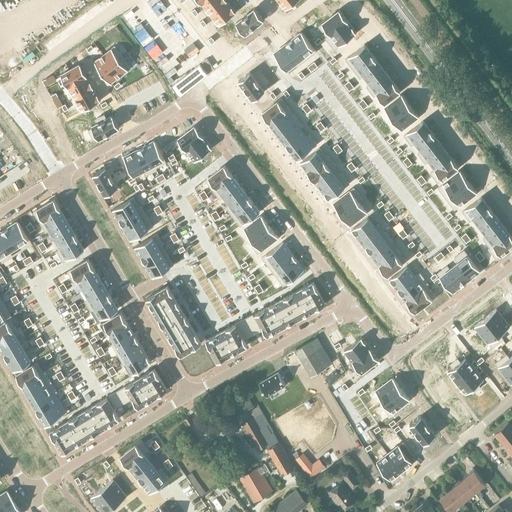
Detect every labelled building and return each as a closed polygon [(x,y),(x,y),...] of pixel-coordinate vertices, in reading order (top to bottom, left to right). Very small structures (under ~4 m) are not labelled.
[(204,0),(198,5),(198,6),(201,3),(209,14),(227,0),(226,0),(204,0)] [(227,0),(209,14),(218,25),(236,11),(227,0)] [(277,0),(285,9),(296,0),(277,0)] [(255,8),(236,23),(244,34),(263,19),(255,8)] [(339,10),(319,26),(327,36),(325,37),(325,38),(348,20),(339,10)] [(348,20),(325,38),(334,49),(356,32),(348,21),(348,20)] [(301,32),(292,39),(307,58),(316,51),(313,47),(301,32)] [(292,39),(283,46),(297,65),(307,58),(292,39)] [(364,44),(345,59),(352,68),(372,53),(364,44)] [(115,45),(94,61),(102,72),(123,56),(115,45)] [(283,46),(273,53),(288,72),(297,65),(283,46)] [(372,53),(352,68),(359,77),(379,63),(372,53)] [(123,56),(102,72),(110,83),(131,67),(123,56)] [(181,94),(217,67),(208,56),(173,84),(181,94)] [(80,63),(61,74),(68,86),(87,75),(80,63)] [(379,63),(359,77),(360,78),(363,75),(369,84),(366,86),(386,72),(379,63)] [(250,71),(238,80),(253,99),(264,90),(250,71)] [(386,72),(366,86),(373,95),(393,81),(392,80),(386,72)] [(87,75),(68,86),(74,98),(94,87),(87,75)] [(393,81),(373,95),(374,96),(377,93),(384,102),(400,90),(393,81)] [(94,87),(74,98),(81,110),(101,99),(94,87)] [(402,94),(384,108),(392,118),(410,105),(402,94)] [(281,98),(262,113),(269,122),(288,107),(281,98)] [(410,105),(392,118),(401,129),(418,116),(410,105)] [(288,107),(269,122),(276,131),(295,116),(288,107)] [(84,113),(66,123),(71,131),(80,127),(89,121),(84,113)] [(92,128),(88,130),(93,138),(97,136),(98,138),(119,127),(112,114),(106,118),(104,114),(95,118),(97,122),(91,126),(92,128)] [(295,116),(276,131),(283,140),(302,125),(295,116)] [(423,120),(404,135),(411,144),(430,130),(423,120)] [(195,125),(177,139),(186,150),(204,136),(195,125)] [(302,125),(283,140),(290,149),(309,134),(306,136),(299,128),(303,126),(302,125)] [(430,130),(411,144),(411,145),(414,142),(421,151),(417,153),(418,153),(437,139),(430,130)] [(309,134),(290,149),(297,158),(316,144),(309,134)] [(204,136),(186,150),(194,161),(212,147),(204,136)] [(437,139),(418,153),(425,162),(444,148),(437,139)] [(146,145),(144,146),(156,169),(157,169),(156,167),(166,162),(154,141),(147,144),(146,145)] [(136,150),(134,151),(146,175),(156,169),(144,146),(137,150),(136,150)] [(319,147),(300,162),(307,171),(328,155),(326,156),(319,147)] [(444,148),(425,162),(425,163),(428,160),(435,169),(430,172),(430,173),(451,157),(451,156),(444,148)] [(124,157),(123,157),(127,164),(133,175),(143,170),(146,175),(134,151),(132,153),(130,153),(124,157)] [(328,155),(307,171),(314,180),(335,164),(328,155)] [(23,161),(19,156),(13,160),(16,166),(23,161)] [(451,157),(430,173),(437,182),(458,166),(451,157)] [(335,164),(314,180),(314,181),(321,189),(342,173),(341,173),(340,174),(334,166),(335,165),(335,164)] [(224,165),(205,180),(212,189),(232,174),(224,165)] [(105,167),(93,174),(105,195),(117,187),(105,167)] [(460,170),(438,187),(446,198),(468,181),(460,170)] [(342,173),(321,189),(328,199),(349,183),(342,173)] [(232,174),(212,189),(219,198),(239,183),(232,175),(232,174)] [(468,181),(446,198),(454,209),(476,192),(468,181)] [(239,183),(219,198),(223,196),(229,204),(226,207),(245,192),(239,183)] [(353,187),(333,203),(341,214),(362,198),(353,187)] [(245,192),(226,207),(233,216),(252,201),(245,192)] [(481,196),(462,211),(469,220),(488,205),(481,196)] [(133,197),(113,209),(113,210),(116,216),(118,218),(118,219),(141,206),(139,207),(133,197)] [(362,198),(341,214),(349,225),(367,211),(359,201),(362,198)] [(54,199),(33,211),(39,221),(60,209),(54,199)] [(252,201),(233,216),(240,226),(260,211),(252,201)] [(488,205),(469,220),(469,221),(473,218),(479,227),(495,215),(488,205)] [(141,206),(118,219),(122,226),(123,228),(124,229),(147,216),(141,206)] [(60,209),(39,221),(40,222),(45,231),(66,219),(61,210),(61,209),(60,209)] [(261,215),(244,228),(252,239),(249,241),(249,242),(270,226),(261,215)] [(495,215),(479,227),(486,236),(483,238),(502,224),(495,215)] [(147,216),(124,229),(125,231),(126,233),(130,239),(153,226),(147,216)] [(367,216),(351,229),(358,238),(378,223),(377,223),(374,226),(367,216)] [(66,219),(45,231),(45,232),(49,230),(54,239),(72,229),(66,219)] [(18,221),(8,227),(22,250),(32,243),(28,238),(24,231),(18,221)] [(378,223),(358,238),(365,247),(386,231),(384,232),(378,223)] [(502,224),(483,238),(490,247),(488,248),(488,249),(509,233),(509,232),(502,224)] [(270,226),(249,242),(257,252),(278,237),(270,226)] [(8,227),(0,232),(0,236),(12,256),(22,250),(8,227)] [(72,229),(54,239),(60,249),(57,251),(78,239),(72,229)] [(386,231),(365,247),(372,256),(393,240),(386,231)] [(157,233),(135,247),(138,253),(140,255),(141,257),(163,243),(157,233)] [(511,236),(509,233),(488,249),(496,258),(511,245),(511,236)] [(0,236),(0,258),(2,262),(12,256),(0,236)] [(78,239),(57,251),(63,261),(66,259),(84,249),(78,239)] [(393,240),(372,256),(379,265),(398,251),(392,242),(393,241),(393,240)] [(283,241),(262,257),(269,266),(290,250),(283,241)] [(163,243),(141,257),(144,263),(145,265),(146,267),(167,254),(162,245),(164,244),(163,243)] [(290,250),(269,266),(276,275),(297,260),(290,250)] [(464,250),(455,257),(471,278),(480,270),(464,250)] [(398,251),(379,265),(386,275),(406,260),(398,251)] [(167,254),(146,267),(147,268),(148,270),(152,276),(152,277),(163,271),(173,265),(167,254)] [(454,257),(445,264),(446,265),(461,285),(471,278),(455,257),(454,257)] [(88,259),(67,271),(74,282),(77,280),(95,269),(88,259)] [(297,260),(276,275),(283,285),(304,269),(297,260)] [(407,265),(389,278),(398,290),(420,273),(420,272),(415,276),(407,265)] [(446,265),(437,272),(440,276),(451,291),(452,292),(461,285),(446,265)] [(95,269),(77,280),(83,289),(100,279),(95,269)] [(420,273),(398,290),(406,300),(406,301),(428,284),(420,273)] [(440,276),(434,279),(446,295),(451,291),(440,276)] [(100,279),(83,289),(88,298),(106,288),(100,279)] [(264,308),(255,313),(261,325),(266,335),(287,324),(296,319),(315,308),(325,303),(318,291),(313,282),(293,293),(283,298),(284,298),(264,308)] [(428,284),(406,301),(414,312),(435,296),(427,285),(429,284),(428,284)] [(156,292),(146,298),(158,318),(163,327),(164,327),(175,346),(180,355),(192,348),(201,343),(189,323),(184,313),(173,295),(168,285),(156,292)] [(88,298),(85,300),(91,311),(95,309),(112,298),(106,288),(88,298)] [(112,298),(95,309),(100,319),(118,309),(112,298)] [(5,305),(0,308),(0,322),(11,316),(5,305)] [(496,308),(485,317),(503,339),(499,334),(510,326),(496,308)] [(121,312),(100,324),(106,335),(110,333),(127,322),(121,312)] [(252,314),(235,323),(244,339),(261,330),(252,314)] [(485,317),(474,325),(492,347),(503,339),(485,317)] [(10,318),(0,324),(0,338),(13,331),(17,329),(10,318)] [(127,322),(110,333),(115,342),(132,331),(127,322)] [(226,328),(206,339),(211,349),(217,361),(227,356),(247,345),(244,339),(235,323),(226,328)] [(13,331),(0,338),(0,348),(1,351),(19,341),(13,331)] [(115,342),(112,344),(118,354),(138,341),(132,331),(115,342)] [(361,336),(344,350),(352,361),(349,363),(370,347),(361,336)] [(479,363),(484,360),(484,359),(468,339),(463,343),(479,363)] [(19,341),(1,351),(7,361),(24,350),(19,341)] [(138,341),(118,354),(123,364),(144,351),(139,342),(138,341)] [(321,343),(299,356),(311,375),(332,363),(321,343)] [(370,347),(349,363),(358,374),(378,358),(370,347)] [(24,350),(7,361),(13,371),(31,361),(24,350)] [(144,351),(123,364),(129,374),(150,362),(144,351)] [(511,361),(506,354),(495,363),(511,383),(511,382),(511,361)] [(452,367),(448,371),(456,382),(474,368),(465,357),(460,361),(457,358),(450,364),(452,367)] [(37,362),(16,374),(22,385),(45,371),(44,371),(43,372),(37,362)] [(134,380),(125,386),(132,397),(138,407),(158,395),(167,389),(160,378),(160,377),(154,368),(134,380)] [(474,368),(456,382),(465,393),(470,389),(473,393),(480,387),(478,383),(483,379),(474,368)] [(45,371),(22,385),(28,394),(50,381),(45,371)] [(277,372),(258,383),(265,396),(285,385),(277,372)] [(382,372),(376,377),(378,380),(385,375),(382,372)] [(393,377),(375,391),(383,401),(380,404),(401,388),(393,377)] [(50,381),(28,394),(33,404),(56,390),(50,381)] [(125,386),(109,396),(116,407),(132,397),(125,386)] [(401,388),(380,404),(389,415),(409,399),(401,388)] [(56,390),(33,404),(40,414),(60,402),(55,392),(57,391),(56,390)] [(236,401),(242,412),(253,406),(247,395),(236,401)] [(59,426),(50,431),(57,443),(62,452),(82,440),(91,435),(110,423),(110,424),(119,418),(112,406),(107,397),(87,409),(77,414),(59,426)] [(60,402),(40,414),(46,424),(66,412),(60,402)] [(275,432),(258,403),(257,404),(258,405),(240,416),(258,449),(267,444),(269,448),(267,449),(273,459),(268,462),(267,461),(264,463),(264,464),(259,468),(258,466),(239,477),(254,501),(272,490),(262,474),(268,471),(269,473),(273,471),(271,468),(277,465),(282,474),(295,466),(293,464),(292,465),(273,433),(275,432)] [(406,408),(401,412),(404,417),(410,412),(406,408)] [(421,415),(409,424),(424,443),(435,434),(421,415)] [(500,443),(511,432),(511,425),(508,421),(495,432),(499,438),(497,439),(500,443)] [(504,444),(509,449),(511,446),(511,432),(500,443),(503,446),(504,444)] [(141,440),(120,456),(128,466),(144,453),(149,449),(141,440)] [(399,444),(388,453),(401,471),(412,462),(399,444)] [(144,453),(128,466),(135,474),(151,462),(144,453)] [(388,453),(376,462),(390,479),(401,471),(388,453)] [(325,466),(321,461),(311,469),(300,455),(296,458),(310,477),(325,466)] [(151,462),(135,474),(142,483),(158,471),(158,470),(151,462)] [(158,471),(142,483),(150,492),(153,489),(169,477),(161,468),(158,470),(158,471)] [(477,490),(479,489),(486,483),(474,470),(473,468),(469,471),(471,472),(466,477),(477,490)] [(329,491),(343,509),(356,499),(348,489),(352,486),(352,487),(359,482),(349,469),(342,474),(346,479),(342,482),(342,481),(329,491)] [(206,493),(192,472),(187,476),(202,496),(206,493)] [(456,482),(468,497),(475,492),(477,495),(481,492),(479,489),(477,490),(466,477),(460,481),(459,479),(456,482)] [(113,479),(102,487),(115,505),(126,496),(113,479)] [(468,497),(456,482),(453,484),(454,486),(449,490),(460,504),(462,502),(468,497)] [(105,511),(115,505),(102,487),(91,496),(103,511),(105,511)] [(297,511),(308,503),(297,489),(273,508),(276,511),(297,511)] [(7,490),(0,494),(0,510),(14,502),(7,490)] [(460,504),(449,490),(444,495),(442,493),(439,495),(451,511),(458,506),(460,509),(464,505),(462,502),(460,504)] [(417,506),(422,511),(446,511),(440,504),(435,508),(427,498),(417,506)] [(20,511),(14,502),(0,510),(0,511),(20,511)]
